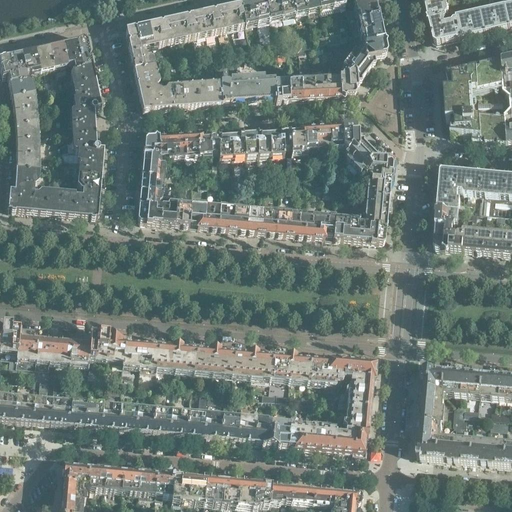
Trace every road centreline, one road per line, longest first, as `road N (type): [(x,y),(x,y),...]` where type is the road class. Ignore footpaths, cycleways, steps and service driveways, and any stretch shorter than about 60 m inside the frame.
road 1 (residential): [(390,481),(62,453),(5,511)]
road 2 (tertiary): [(0,315),(399,353)]
road 3 (residential): [(124,135),(357,118),(401,156),(418,159)]
road 4 (tertiary): [(407,270),(115,244)]
road 5 (residential): [(236,0),(102,29)]
road 6 (residential): [(390,481),(399,353)]
road 7 (residential): [(511,489),(390,481)]
